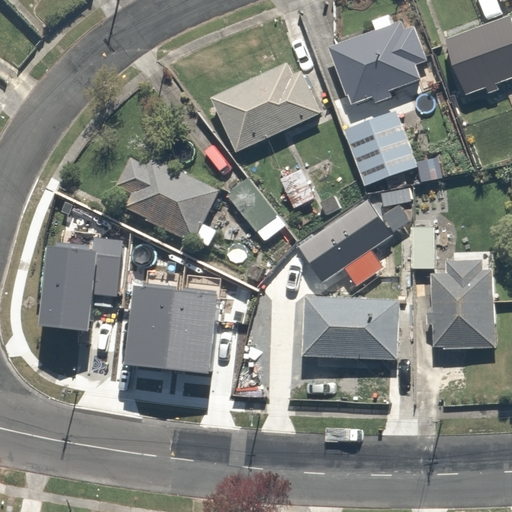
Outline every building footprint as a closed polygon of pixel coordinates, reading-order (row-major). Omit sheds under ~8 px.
[(429,61),(416,23),(406,27),(403,19),(327,46),(346,96),(349,95),(352,103),(373,95),(375,102),(390,96),(388,90),(421,79),(416,66),(429,61)] [(511,21),(449,43),(469,100),(511,84),(511,21)] [(321,114),(301,71),(293,75),(287,62),(211,97),(236,152),(321,114)] [(417,166),(396,110),(343,131),(364,186),(417,166)] [(204,224),(221,191),(150,155),(144,166),(129,159),(116,185),(131,193),(123,208),(208,250),(218,230),(204,224)] [(438,157),(417,162),(421,182),(442,177),(438,157)] [(302,170),(281,183),(300,213),(321,200),(302,170)] [(252,178),(230,196),(269,244),(291,226),(252,178)] [(394,235),(370,201),(299,251),(324,286),(394,235)] [(439,230),(414,230),(416,274),(441,273),(439,230)] [(47,248),(38,325),(87,331),(91,293),(117,296),(123,241),(94,238),(92,253),(47,248)] [(454,281),(437,281),(437,317),(430,317),(430,331),(437,331),(437,356),(500,356),(500,253),(454,253),(454,281)] [(134,287),(125,364),(168,369),(176,291),(134,287)] [(176,291),(168,369),(209,373),(217,295),(176,291)] [(403,300),(308,296),(305,366),(400,371),(403,300)]
